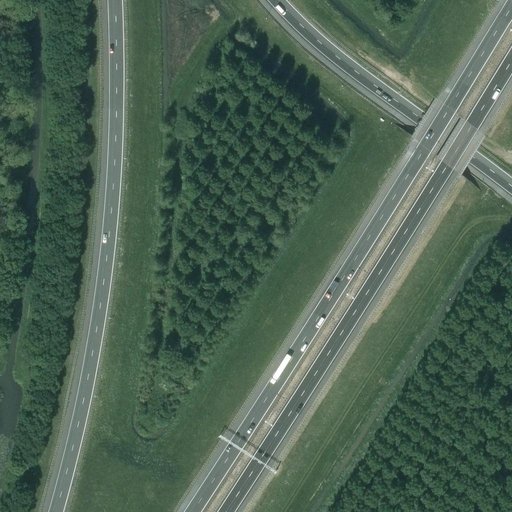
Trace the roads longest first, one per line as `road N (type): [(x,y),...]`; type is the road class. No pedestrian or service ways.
road 1 (motorway): [(511,5),(195,511)]
road 2 (motorway): [(224,511),(511,60)]
road 3 (motorway): [(113,0),(107,241),(90,365),(54,511)]
road 4 (motorway): [(273,0),(328,53),(511,191)]
